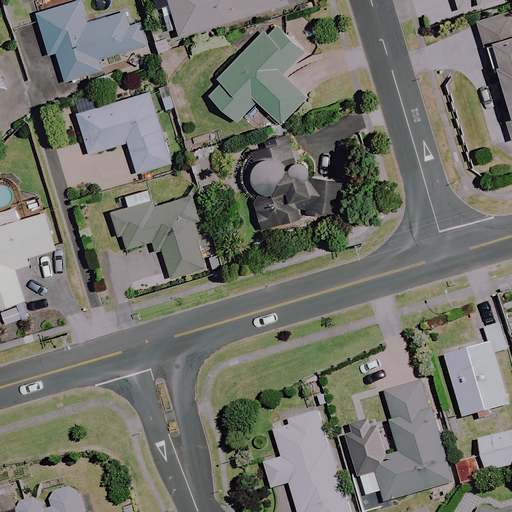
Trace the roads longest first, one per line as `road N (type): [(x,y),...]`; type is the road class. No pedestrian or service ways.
road 1 (residential): [(163,339),(445,256)]
road 2 (tertiary): [(445,256),(372,0)]
road 3 (residential): [(188,479),(161,450),(130,349)]
road 4 (residential): [(163,339),(194,440),(188,479)]
road 5 (residential): [(0,388),(130,349)]
